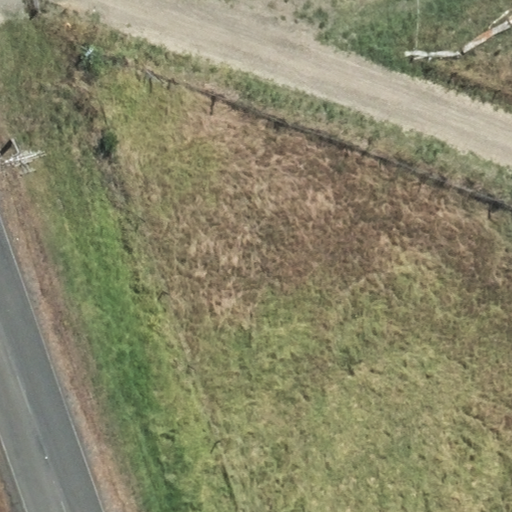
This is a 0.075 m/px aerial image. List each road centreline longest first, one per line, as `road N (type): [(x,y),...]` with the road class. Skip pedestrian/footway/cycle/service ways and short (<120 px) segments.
road 1 (unknown): [(96,0),(287,67)]
road 2 (tertiary): [(65,511),(0,320)]
